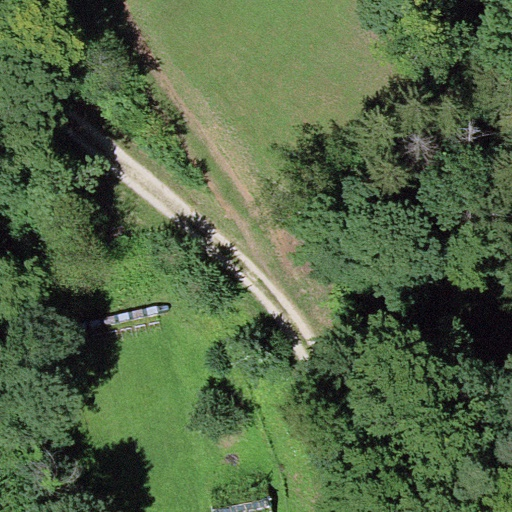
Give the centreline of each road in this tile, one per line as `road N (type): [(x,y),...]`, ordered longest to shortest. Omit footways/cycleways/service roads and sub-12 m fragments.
road 1 (track): [(0,77),(89,134),(289,342),(338,468),(346,511)]
road 2 (track): [(289,342),(192,152),(92,0)]
